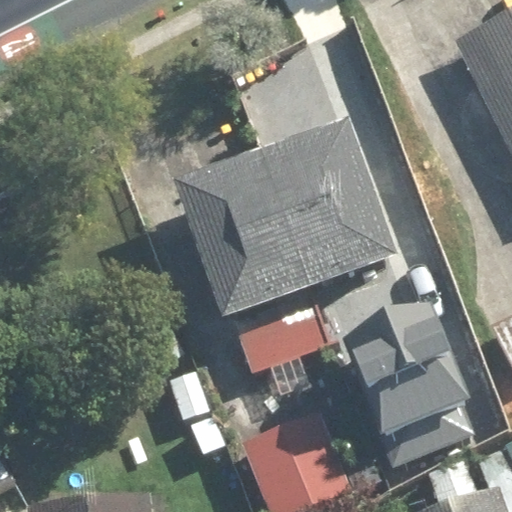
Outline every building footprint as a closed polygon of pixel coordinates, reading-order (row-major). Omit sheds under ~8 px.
[(511,168),(511,20),(454,49),(511,168)] [(403,269),(354,133),(182,194),(232,335),(335,299),(339,310),(389,293),(383,276),(403,269)] [(414,319),(350,350),(396,447),(461,417),(414,319)] [(235,421),(205,360),(150,387),(179,448),(235,421)] [(259,381),(272,419),(327,400),(314,363),(259,381)] [(338,511),(359,504),(322,411),(243,443),(270,511),(338,511)] [(511,511),(511,450),(427,480),(438,511),(511,511)] [(0,491),(12,485),(0,463),(0,491)] [(155,511),(155,503),(38,511),(155,511)]
